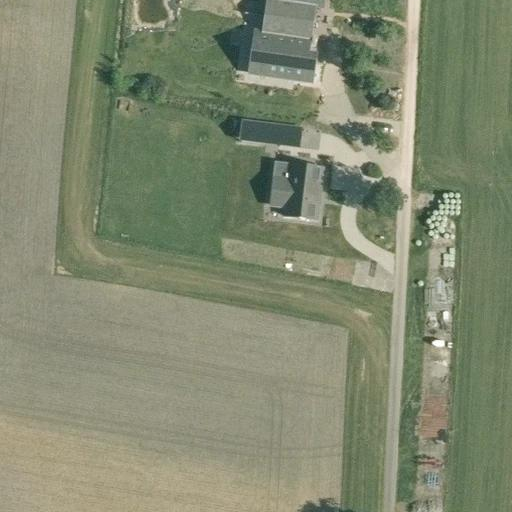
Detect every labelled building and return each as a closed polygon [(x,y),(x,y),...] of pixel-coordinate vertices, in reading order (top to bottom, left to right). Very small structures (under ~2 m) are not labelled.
[(202,0),(139,0),(131,68),(193,75),(202,0)] [(265,0),(264,19),(311,23),(312,7),(320,7),(320,0),(265,0)] [(311,23),(264,19),(263,34),(254,33),(252,51),(255,51),(254,72),(315,78),(316,64),(308,63),(311,23)] [(300,138),(301,129),(260,124),(259,140),(279,143),(279,136),(300,138)] [(285,216),(316,220),(322,170),(291,166),(285,216)]
